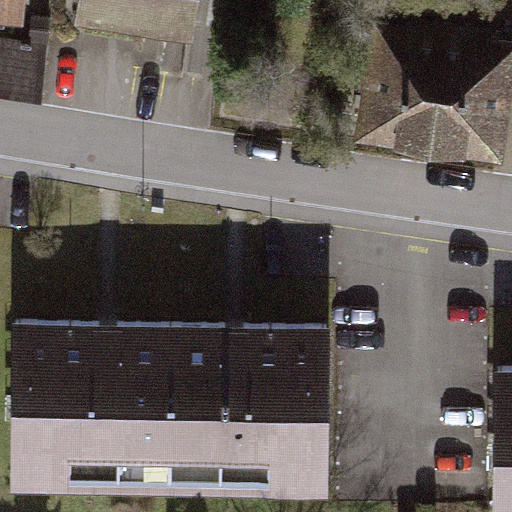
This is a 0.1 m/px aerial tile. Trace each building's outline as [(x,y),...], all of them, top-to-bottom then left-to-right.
[(39,0),(0,0),(0,9),(39,13),(39,0)] [(212,0),(71,0),(68,32),(209,45),(212,0)] [(510,144),(511,14),(359,13),(358,143),(510,144)] [(353,461),(350,314),(182,317),(185,464),(353,461)] [(185,464),(182,317),(14,320),(17,467),(185,464)] [(511,495),(511,347),(482,348),(483,496),(511,495)]
